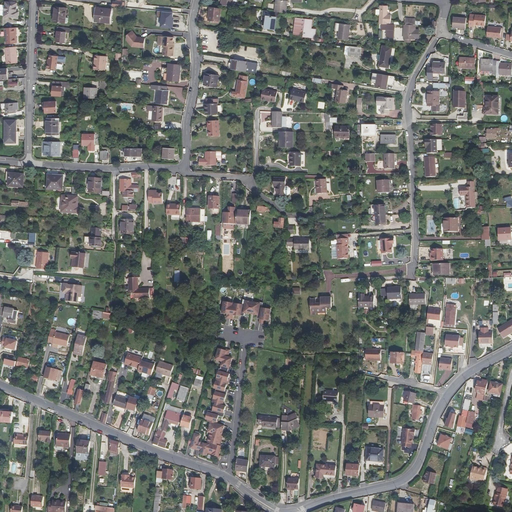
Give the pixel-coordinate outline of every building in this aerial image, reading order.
[(287,1),(280,0),(276,0),(275,12),(286,13),(287,1)] [(17,3),(6,2),(4,16),(18,18),(19,12),(16,11),(17,3)] [(53,21),(64,23),(64,18),(65,18),(66,8),(55,7),(53,21)] [(112,9),(96,7),(95,21),(110,23),(112,9)] [(219,22),(221,8),(210,7),(209,11),(211,11),(210,21),(219,22)] [(388,9),(380,9),(379,24),(382,24),(387,24),(387,22),(391,23),(391,15),(387,15),(388,9)] [(263,10),(262,10),(261,19),(266,20),(265,28),(275,29),(276,17),(271,16),(267,16),(267,11),(263,10)] [(158,11),(157,25),(172,27),(173,18),(173,13),(158,11)] [(485,26),(486,16),(470,14),(469,26),(475,27),(475,25),(485,26)] [(466,29),(467,18),(453,17),(453,28),(466,29)] [(312,20),(295,18),(293,35),(303,36),(303,37),(313,38),(312,40),(315,40),(316,29),(311,29),(312,20)] [(350,25),(336,23),(335,31),(339,31),(338,39),(348,40),(350,25)] [(394,31),(394,24),(387,24),(382,24),(382,30),(386,30),(386,37),(394,38),(394,31)] [(405,25),(404,25),(404,39),(405,39),(411,39),(415,39),(415,25),(405,25)] [(70,28),(58,27),(56,41),(65,42),(66,32),(70,33),(70,28)] [(502,28),(488,27),(487,36),(501,38),(502,28)] [(16,34),(15,28),(5,28),(6,44),(16,43),(16,34)] [(137,37),(136,37),(135,35),(132,31),(127,36),(126,40),(131,46),(132,47),(144,48),(145,39),(141,38),(141,37),(137,37)] [(173,43),(173,37),(163,36),(163,45),(164,46),(163,55),(173,56),(174,46),(173,46),(173,43)] [(361,56),(362,48),(349,46),(348,54),(361,56)] [(389,68),(392,47),(383,46),(381,55),(380,61),(379,66),(389,68)] [(17,63),(16,47),(5,48),(7,64),(17,63)] [(56,70),(58,56),(50,55),(49,59),(49,61),(48,61),(47,68),(56,70)] [(106,56),(95,55),(94,69),(105,71),(106,56)] [(475,58),(460,58),(459,68),(475,69),(475,58)] [(246,61),(233,59),(232,69),(246,71),(247,65),(246,65),(246,61)] [(497,61),(493,61),(493,60),(481,60),(481,71),(493,71),(493,72),(493,74),(496,74),(497,61)] [(511,71),(511,64),(500,63),(500,61),(497,61),(496,74),(496,75),(511,75),(511,71)] [(445,63),(433,63),(433,68),(428,68),(428,78),(433,78),(439,79),(439,74),(445,74),(445,63)] [(169,80),(179,81),(181,65),(169,64),(168,75),(170,75),(169,80)] [(8,68),(0,68),(0,79),(8,79),(8,68)] [(219,76),(206,73),(204,85),(217,87),(219,76)] [(376,83),(375,87),(387,89),(389,75),(378,73),(376,83)] [(244,98),(247,81),(238,80),(236,92),(233,91),(232,96),(244,98)] [(72,88),(73,82),(53,81),(52,95),(62,96),(62,87),(72,88)] [(344,86),(334,84),(333,88),(338,89),(336,102),(345,103),(348,90),(343,90),(344,86)] [(167,86),(151,85),(151,89),(157,90),(156,103),(167,104),(168,91),(167,90),(167,86)] [(97,88),(85,87),(84,98),(97,98),(97,88)] [(270,100),(270,101),(276,102),(278,91),(263,88),(261,98),(270,100)] [(307,93),(293,89),(290,99),(305,102),(307,93)] [(439,92),(428,92),(428,106),(433,106),(433,112),(440,112),(440,106),(439,106),(439,92)] [(465,92),(454,92),(454,108),(459,108),(459,107),(465,107),(465,92)] [(498,115),(499,96),(486,96),(486,108),(485,108),(485,114),(498,115)] [(393,98),(383,98),(377,97),(377,105),(382,106),(382,109),(381,109),(381,114),(389,115),(390,110),(393,110),(393,98)] [(57,112),(56,101),(45,102),(46,113),(57,112)] [(14,113),(14,103),(6,103),(6,113),(14,113)] [(217,103),(205,104),(206,115),(218,114),(217,103)] [(152,121),(162,121),(162,116),(161,116),(162,107),(153,106),(153,111),(152,121)] [(285,114),(285,112),(273,112),(272,128),(282,128),(282,127),(287,127),(287,117),(282,117),(282,114),(285,114)] [(48,130),(48,135),(59,135),(59,118),(47,118),(46,130),(48,130)] [(16,143),(16,120),(5,120),(5,143),(16,143)] [(219,136),(219,120),(207,121),(208,126),(209,136),(219,136)] [(376,125),(362,124),(362,125),(362,135),(362,136),(376,137),(376,125)] [(442,124),(431,124),(431,135),(442,136),(442,124)] [(350,137),(350,127),(336,127),(336,138),(341,138),(341,136),(350,137)] [(497,130),(487,130),(487,138),(497,138),(497,130)] [(293,132),(281,132),(281,143),(280,143),(280,148),(293,148),(293,132)] [(94,134),(82,134),(82,145),(94,145),(94,134)] [(396,135),(381,135),(381,144),(396,144),(396,135)] [(437,140),(425,140),(426,147),(427,147),(427,148),(427,154),(437,153),(437,150),(437,140)] [(60,142),(44,141),(44,155),(60,156),(60,142)] [(175,159),(175,149),(163,149),(163,159),(175,159)] [(216,165),(216,152),(207,152),(207,156),(205,156),(205,159),(199,159),(199,165),(216,165)] [(291,153),(291,162),(291,167),(301,167),(301,154),(291,153)] [(375,162),(375,154),(366,154),(366,162),(375,162)] [(395,169),(395,154),(384,154),(384,169),(395,169)] [(436,177),(435,157),(425,157),(426,177),(436,177)] [(24,174),(9,173),(8,186),(23,187),(24,174)] [(63,176),(48,175),(47,189),(62,190),(63,176)] [(102,179),(90,178),(89,192),(101,193),(102,179)] [(286,178),(275,178),(274,186),(277,187),(277,195),(285,195),(286,178)] [(326,179),(316,180),(317,194),(327,193),(326,179)] [(121,180),(120,191),(123,191),(123,197),(131,197),(134,198),(134,191),(139,191),(139,186),(131,186),(131,180),(121,180)] [(389,180),(377,180),(378,193),(390,193),(389,180)] [(468,187),(460,188),(460,196),(466,196),(466,208),(476,208),(475,187),(468,187)] [(163,193),(157,193),(154,193),(154,191),(149,191),(149,203),(153,203),(153,204),(163,204),(163,193)] [(78,196),(62,196),(61,212),(80,213),(80,208),(78,207),(78,196)] [(220,197),(209,196),(209,208),(219,209),(220,197)] [(181,205),(167,204),(167,215),(181,215),(181,205)] [(385,205),(376,206),(377,225),(387,224),(385,205)] [(205,209),(187,209),(187,222),(188,222),(194,222),(205,222),(205,209)] [(251,210),(237,210),(237,213),(237,224),(250,225),(251,210)] [(237,213),(224,212),(223,224),(237,224),(237,213)] [(283,228),(284,219),(280,218),(280,223),(275,222),(275,227),(283,228)] [(458,218),(444,218),(444,224),(444,232),(458,232),(458,218)] [(135,220),(122,220),(122,234),(134,234),(135,220)] [(489,227),(481,227),(482,240),(490,240),(489,227)] [(101,238),(102,228),(92,228),(92,237),(101,238)] [(511,228),(499,229),(499,240),(511,240),(511,228)] [(92,237),(91,237),(85,237),(85,242),(89,243),(89,246),(91,246),(101,247),(102,238),(101,238),(92,237)] [(349,245),(349,238),(338,239),(338,245),(337,245),(338,259),(349,258),(348,245),(349,245)] [(395,243),(394,238),(381,239),(382,254),(392,253),(392,247),(392,244),(395,243)] [(310,239),(294,239),(287,239),(287,247),(294,247),(294,250),(310,250),(310,239)] [(443,249),(432,249),(432,256),(431,256),(431,261),(444,260),(443,249)] [(49,253),(38,252),(37,269),(47,270),(49,253)] [(86,253),(72,252),(71,259),(72,259),(75,259),(74,267),(84,268),(86,253)] [(450,263),(434,264),(434,276),(450,275),(450,263)] [(138,289),(138,278),(132,278),(129,278),(129,294),(134,294),(134,298),(150,298),(150,288),(138,289)] [(83,286),(64,284),(63,293),(67,293),(66,301),(78,302),(79,297),(81,297),(83,286)] [(401,288),(391,288),(391,287),(387,287),(388,300),(402,299),(401,288)] [(374,294),(357,293),(356,316),(372,317),(374,294)] [(426,294),(416,294),(416,295),(409,296),(410,305),(426,304),(426,294)] [(321,303),(316,303),(316,299),(310,300),(311,315),(316,315),(316,312),(327,312),(326,308),(332,308),(332,297),(321,297),(321,303)] [(229,301),(223,300),(222,304),(223,305),(222,313),(227,314),(226,318),(230,318),(234,318),(234,315),(241,316),(241,315),(244,316),(245,313),(257,315),(257,318),(260,319),(259,323),(263,324),(264,320),(269,321),(271,308),(266,307),(266,308),(262,308),(263,303),(258,302),(258,303),(248,301),(248,300),(243,300),(242,305),(237,304),(237,303),(233,302),(233,303),(229,302),(229,301)] [(454,327),(456,306),(447,305),(446,324),(449,325),(449,327),(454,327)] [(5,307),(1,307),(1,308),(0,312),(0,315),(3,316),(3,317),(9,318),(8,322),(16,324),(18,311),(14,310),(14,309),(5,307)] [(428,308),(427,319),(440,320),(442,310),(428,308)] [(511,332),(511,319),(498,329),(503,338),(511,332)] [(426,334),(434,335),(435,327),(427,327),(426,334)] [(67,346),(70,336),(56,332),(53,343),(58,344),(58,343),(67,346)] [(423,352),(426,333),(418,332),(416,351),(415,353),(417,354),(422,354),(423,354),(423,352)] [(493,332),(479,332),(479,344),(493,344),(493,332)] [(87,337),(78,335),(74,351),(83,353),(87,337)] [(460,336),(447,335),(446,347),(452,347),(454,347),(459,348),(459,346),(463,346),(464,338),(460,338),(460,336)] [(228,357),(230,350),(226,349),(226,350),(221,349),(217,360),(225,362),(226,357),(228,357)] [(381,350),(366,349),(366,360),(381,361),(381,350)] [(433,353),(423,352),(423,354),(422,363),(432,364),(433,353)] [(142,360),(143,358),(128,353),(125,364),(129,365),(135,367),(139,368),(142,360)] [(405,353),(391,353),(391,363),(404,364),(405,353)] [(30,360),(19,357),(17,366),(24,367),(28,368),(30,360)] [(232,358),(228,357),(226,357),(225,362),(222,370),(228,371),(230,365),(231,365),(232,358)] [(441,358),(440,368),(452,370),(453,359),(441,358)] [(142,360),(139,368),(138,371),(143,373),(143,372),(149,374),(152,364),(142,360)] [(174,366),(159,361),(156,372),(170,377),(174,366)] [(94,362),(91,375),(104,378),(107,365),(94,362)] [(44,377),(60,381),(62,371),(47,367),(44,377)] [(227,373),(228,371),(222,370),(221,369),(218,380),(229,383),(230,379),(229,379),(230,374),(227,373)] [(117,373),(109,371),(107,380),(110,381),(105,403),(110,404),(113,388),(114,388),(117,373)] [(39,376),(31,374),(30,379),(34,381),(34,382),(37,383),(39,376)] [(421,374),(421,382),(430,382),(431,374),(421,374)] [(203,381),(196,379),(194,385),(201,388),(203,381)] [(229,383),(218,380),(215,389),(218,389),(217,390),(227,393),(228,390),(226,389),(227,385),(228,386),(229,383)] [(488,381),(483,380),(483,382),(478,381),(476,391),(481,393),(481,394),(485,395),(488,381)] [(177,391),(179,384),(172,382),(168,398),(173,399),(175,390),(177,391)] [(500,395),(502,384),(491,382),(489,392),(500,395)] [(152,403),(156,388),(148,386),(144,401),(152,403)] [(188,388),(181,386),(177,400),(184,402),(188,388)] [(84,391),(79,390),(75,404),(77,404),(75,410),(79,412),(81,405),(84,391)] [(227,393),(217,390),(214,401),(216,401),(223,404),(224,402),(227,393)] [(339,392),(324,390),(323,401),(338,402),(339,392)] [(416,394),(406,391),(404,401),(414,403),(416,394)] [(126,409),(129,400),(116,396),(114,403),(117,404),(117,406),(126,409)] [(129,400),(126,409),(131,410),(131,409),(136,411),(139,400),(130,397),(129,400)] [(467,419),(471,401),(466,399),(465,403),(464,403),(463,408),(464,409),(463,416),(460,415),(457,426),(465,428),(466,424),(467,419)] [(223,404),(216,401),(213,411),(216,412),(224,415),(226,411),(225,411),(226,406),(223,405),(223,404)] [(385,406),(370,405),(369,417),(384,417),(385,406)] [(419,420),(421,406),(413,405),(412,419),(419,420)] [(182,414),(168,410),(163,426),(168,428),(170,423),(178,425),(182,414)] [(216,412),(213,411),(209,410),(207,419),(209,420),(208,421),(212,422),(217,424),(218,420),(219,415),(216,414),(216,412)] [(13,412),(1,411),(0,420),(0,421),(12,423),(13,412)] [(451,412),(449,419),(448,418),(446,426),(453,428),(457,414),(451,412)] [(466,424),(472,425),(475,413),(469,412),(467,419),(466,424)] [(298,418),(296,413),(287,417),(287,422),(282,422),(281,430),(289,431),(289,430),(293,430),(300,427),(297,419),(298,418)] [(142,419),(153,423),(155,418),(144,414),(142,419)] [(192,418),(184,415),(181,426),(189,428),(192,418)] [(278,418),(259,416),(259,425),(263,425),(263,427),(277,428),(278,418)] [(138,432),(149,436),(153,423),(142,419),(138,432)] [(224,426),(217,424),(212,422),(209,432),(211,432),(222,435),(224,426)] [(163,426),(162,426),(161,429),(159,428),(155,437),(164,440),(168,429),(168,428),(163,426)] [(414,436),(415,430),(403,428),(400,446),(410,448),(410,444),(411,444),(413,436),(414,436)] [(52,432),(40,431),(39,440),(46,440),(51,441),(52,432)] [(222,435),(211,432),(208,442),(211,443),(216,444),(220,446),(223,436),(222,435)] [(71,434),(58,433),(57,446),(70,447),(71,434)] [(193,449),(197,434),(196,434),(194,440),(190,439),(188,445),(192,446),(191,448),(193,449)] [(201,435),(197,434),(193,449),(196,450),(200,451),(202,442),(199,441),(201,435)] [(452,438),(441,435),(438,446),(448,449),(452,438)] [(23,436),(15,436),(14,444),(28,445),(29,437),(23,436)] [(155,437),(153,444),(165,448),(168,441),(164,440),(155,437)] [(90,441),(80,440),(79,445),(78,444),(76,458),(89,460),(90,441)] [(120,442),(111,441),(110,453),(119,454),(120,448),(119,448),(120,442)] [(208,453),(210,445),(204,443),(201,452),(201,454),(207,456),(208,453)] [(213,454),(216,444),(211,443),(210,445),(208,453),(213,454)] [(222,446),(220,446),(216,444),(213,454),(213,455),(216,456),(217,455),(219,455),(222,446)] [(384,449),(368,448),(366,461),(383,462),(384,449)] [(275,467),(276,456),(261,456),(260,466),(275,467)] [(249,461),(237,459),(235,471),(248,472),(249,461)] [(107,463),(99,462),(98,475),(106,476),(107,463)] [(336,466),(317,464),(316,478),(323,479),(324,475),(335,476),(336,466)] [(360,465),(347,464),(346,475),(359,476),(360,465)] [(487,468),(482,467),(482,468),(473,466),(470,479),(484,482),(487,468)] [(174,470),(163,469),(163,472),(157,471),(157,478),(162,478),(173,480),(174,470)] [(437,473),(427,471),(426,475),(425,478),(424,478),(423,482),(434,485),(437,473)] [(129,477),(130,475),(122,475),(121,487),(135,488),(135,478),(129,477)] [(202,478),(192,478),(191,483),(190,483),(189,488),(201,490),(202,478)] [(300,479),(288,478),(287,490),(292,490),(292,489),(295,489),(299,490),(300,479)] [(504,507),(508,489),(498,487),(497,493),(496,492),(493,505),(504,507)] [(156,494),(153,511),(158,511),(161,495),(156,494)] [(44,497),(32,496),(32,506),(43,507),(44,497)] [(435,511),(435,510),(434,510),(436,500),(431,499),(429,509),(426,508),(425,511),(424,511),(423,511),(435,511)] [(65,511),(67,501),(59,501),(59,503),(52,503),(49,502),(48,511),(51,511),(65,511)] [(384,511),(386,503),(374,501),(372,511),(380,511),(384,511)]
